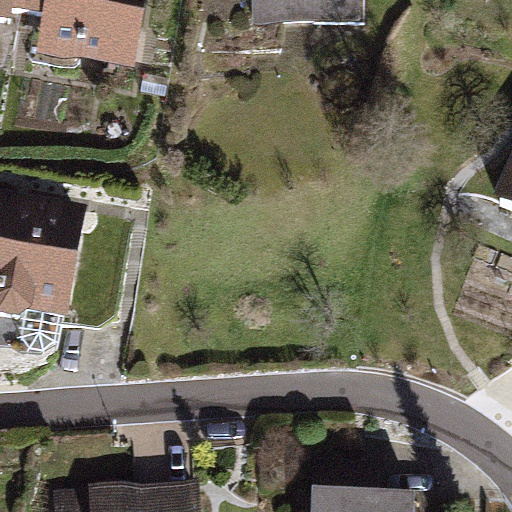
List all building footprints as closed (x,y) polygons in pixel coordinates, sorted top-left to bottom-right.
[(1,0),(0,10),(41,18),(33,57),(121,73),(135,0),(1,0)] [(238,0),(239,16),(346,17),(345,0),(238,0)] [(511,140),(485,198),(511,211),(511,140)] [(86,211),(0,195),(0,309),(66,321),(86,211)] [(381,468),(315,465),(312,511),(418,511),(419,499),(380,497),(381,468)] [(201,511),(200,484),(55,496),(56,511),(201,511)]
